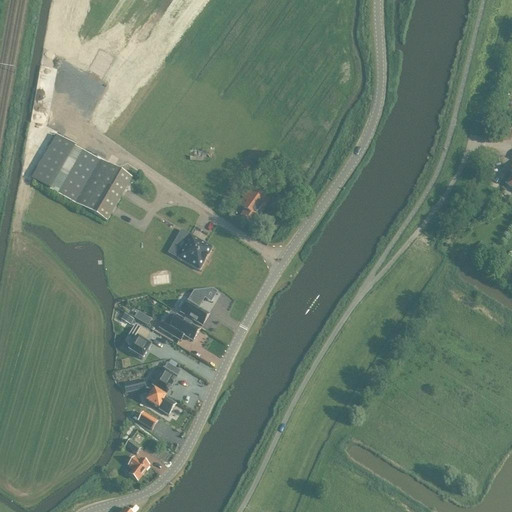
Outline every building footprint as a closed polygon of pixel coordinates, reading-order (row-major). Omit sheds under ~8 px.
[(57,135),(32,178),(39,183),(50,189),(51,190),(76,146),(75,146),(61,138),(57,135)] [(206,156),(206,145),(192,144),(192,156),(206,156)] [(84,151),(58,194),(79,206),(104,163),(84,151)] [(132,179),(104,163),(79,206),(107,222),(132,179)] [(249,176),(246,181),(252,185),(255,180),(249,176)] [(253,225),(266,208),(271,201),(253,188),(240,205),(244,209),(239,215),(253,225)] [(177,258),(200,271),(213,248),(190,235),(177,258)] [(482,241),(475,251),(483,257),(490,247),(482,241)] [(205,298),(209,290),(194,291),(191,296),(202,302),(205,298)] [(191,297),(181,313),(203,327),(209,315),(198,309),(201,303),(191,297)] [(138,312),(135,318),(148,325),(151,320),(138,312)] [(130,325),(134,319),(125,313),(121,319),(130,325)] [(164,322),(160,328),(181,341),(184,335),(193,341),(199,331),(176,317),(171,326),(164,322)] [(136,325),(125,342),(132,346),(129,351),(143,359),(148,350),(151,346),(145,342),(150,333),(136,325)] [(164,369),(153,386),(167,394),(171,388),(173,384),(173,383),(177,377),(180,371),(168,364),(164,369)] [(154,390),(146,402),(159,410),(159,409),(169,415),(176,404),(166,398),(166,397),(154,390)] [(143,413),(138,421),(152,430),(157,422),(143,413)] [(126,445),(137,454),(141,448),(130,440),(126,445)] [(135,457),(129,465),(134,469),(129,474),(138,481),(150,465),(141,458),(140,461),(135,457)]
